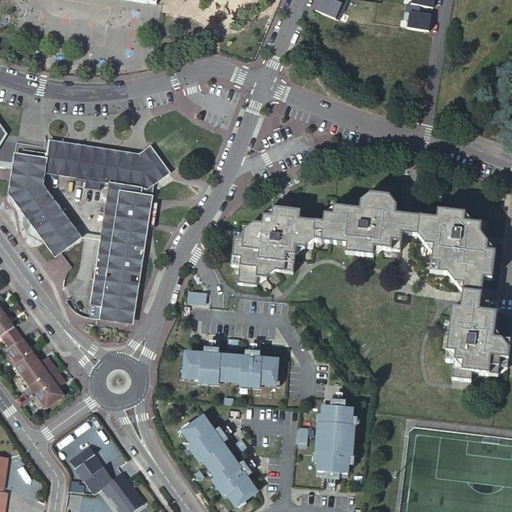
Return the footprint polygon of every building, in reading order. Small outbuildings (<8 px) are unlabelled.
[(332,0),(332,1),(329,0),(320,0),(316,12),(339,22),(342,14),(343,14),(349,0),(348,0),(332,0)] [(411,0),(411,5),(420,7),(432,9),(433,0),(411,0)] [(411,5),(407,5),(404,20),(408,21),(407,29),(428,33),(431,17),(419,15),(420,7),(411,5)] [(132,163),(139,158),(49,143),(48,149),(132,163)] [(46,163),(48,154),(18,149),(14,171),(10,195),(57,259),(62,256),(15,192),(21,167),(28,160),(46,163)] [(170,176),(150,150),(139,158),(132,163),(48,149),(48,154),(46,163),(28,160),(21,167),(15,192),(62,256),(81,242),(44,190),(47,176),(113,187),(94,304),(104,305),(102,317),(134,322),(147,232),(154,187),(170,176)] [(367,193),(359,202),(376,204),(377,195),(367,193)] [(386,196),(377,195),(376,204),(359,202),(358,211),(331,207),(331,216),(322,215),(321,223),(296,220),(298,212),(271,208),(270,217),(261,216),(260,225),(251,223),(251,231),(242,230),(241,239),(232,238),(229,265),(239,266),(236,284),(254,286),(255,277),(264,279),(265,270),(290,273),(294,248),(302,249),(303,241),(312,242),(313,241),(346,245),(345,254),(371,257),(373,248),(398,251),(400,234),(426,237),(425,246),(434,247),(431,273),(456,276),(455,285),(464,285),(460,311),(453,310),(448,363),(456,364),(454,382),(472,384),(473,376),(499,378),(500,370),(508,371),(511,343),(494,342),(497,306),(479,304),(483,279),(491,280),(494,253),(485,252),(486,243),(478,242),(480,225),(462,222),(462,214),(436,211),(435,220),(393,214),(394,206),(385,205),(386,196)] [(205,303),(206,294),(188,292),(187,302),(205,303)] [(0,307),(0,336),(1,337),(9,349),(7,350),(11,356),(7,358),(13,367),(14,366),(45,409),(63,396),(58,388),(65,382),(46,356),(39,362),(32,353),(37,350),(33,345),(28,348),(7,319),(12,316),(4,305),(0,307)] [(398,305),(395,319),(416,323),(418,308),(398,305)] [(226,345),(236,346),(237,338),(227,338),(226,345)] [(273,378),(275,358),(186,350),(184,369),(180,369),(180,374),(183,374),(183,373),(273,381),(273,383),(277,383),(277,378),(273,378)] [(350,423),(352,402),(347,402),(346,405),(326,403),(327,400),(322,399),(320,420),(317,420),(314,450),(317,450),(315,471),(319,471),(320,468),(340,470),(339,473),(344,474),(347,453),(350,453),(353,424),(350,423)] [(238,502),(254,491),(201,417),(185,429),(183,426),(179,428),(181,431),(234,505),(236,508),(240,505),(238,502)] [(303,438),(304,429),(297,428),(296,437),(303,438)] [(241,453),(246,449),(240,441),(235,445),(241,453)] [(101,487),(112,479),(102,466),(99,468),(89,455),(92,453),(87,446),(67,461),(92,494),(101,487)] [(102,466),(92,453),(89,455),(99,468),(102,466)] [(198,483),(204,478),(199,472),(193,476),(198,483)] [(119,511),(127,511),(142,502),(120,473),(112,479),(101,487),(107,496),(110,493),(118,505),(116,507),(119,511)]
